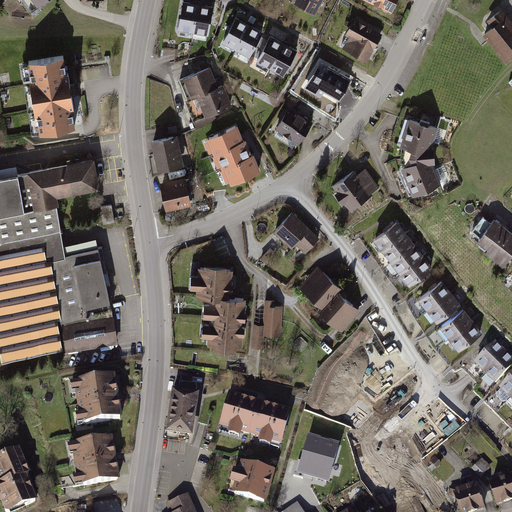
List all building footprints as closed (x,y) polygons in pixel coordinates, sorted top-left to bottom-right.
[(294,0),(294,1),(315,12),(321,0),(294,0)] [(366,0),(392,12),(398,0),(366,0)] [(178,27),(193,30),(197,4),(182,2),(178,27)] [(193,30),(208,32),(211,18),(213,7),(197,4),(193,30)] [(490,25),(479,33),(505,64),(511,58),(511,22),(500,8),(485,19),(488,23),(490,25)] [(222,39),(235,47),(248,24),(234,17),(229,25),(222,39)] [(344,39),(341,45),(367,60),(381,34),(361,23),(361,24),(357,22),(358,21),(355,19),(346,33),(350,35),(347,41),(344,39)] [(235,47),(249,54),(255,43),(259,35),(261,32),(248,24),(235,47)] [(266,39),(259,35),(255,43),(262,47),(266,39)] [(259,60),(270,66),(282,43),(268,35),(266,39),(262,47),(256,58),(259,60)] [(270,66),(283,73),(296,50),(282,43),(270,66)] [(64,56),(30,61),(41,130),(75,124),(64,56)] [(316,86),(337,98),(348,78),(327,66),(316,86)] [(195,73),(185,77),(196,106),(194,107),(198,118),(229,105),(221,85),(216,87),(213,79),(208,67),(195,73)] [(276,127),(297,140),(310,121),(289,108),(276,127)] [(419,121),(408,117),(399,145),(400,155),(400,158),(400,167),(412,194),(422,190),(424,193),(433,190),(431,187),(434,186),(440,184),(431,161),(433,161),(433,148),(431,148),(437,127),(428,124),(429,121),(420,118),(419,121)] [(214,137),(221,152),(245,142),(238,127),(214,137)] [(174,136),(153,140),(159,167),(180,162),(174,136)] [(223,152),(229,167),(253,157),(247,141),(223,152)] [(231,166),(238,182),(251,176),(262,172),(256,156),(231,166)] [(0,177),(0,237),(59,227),(52,191),(94,184),(90,158),(29,170),(30,172),(0,177)] [(353,170),(333,185),(337,191),(335,193),(342,202),(344,201),(350,208),(370,194),(369,193),(378,187),(365,168),(356,174),(353,170)] [(183,177),(160,182),(165,207),(190,202),(188,191),(190,190),(188,177),(183,178),(183,177)] [(111,203),(99,206),(103,222),(114,220),(111,203)] [(292,211),(274,229),(291,245),(295,241),(305,251),(318,237),(292,211)] [(511,250),(511,232),(494,218),(491,222),(482,215),(472,229),(479,235),(476,238),(481,242),(479,244),(483,247),(485,245),(504,260),(511,250)] [(396,221),(373,238),(381,250),(405,232),(396,221)] [(0,237),(0,358),(59,348),(54,317),(59,316),(48,256),(64,253),(59,227),(0,237)] [(405,233),(381,250),(390,261),(414,244),(405,233)] [(414,244),(390,262),(399,273),(422,256),(414,244)] [(115,341),(98,246),(64,253),(48,256),(59,316),(65,350),(115,341)] [(276,253),(272,249),(266,256),(270,259),(276,253)] [(422,256),(399,273),(407,285),(431,268),(422,256)] [(228,268),(198,266),(198,275),(195,274),(195,287),(197,288),(196,295),(229,297),(230,282),(227,281),(228,268)] [(340,287),(319,268),(305,282),(310,287),(305,293),(321,307),(340,287)] [(419,296),(418,297),(426,308),(450,291),(441,279),(419,296)] [(345,324),(358,310),(337,290),(318,311),(335,325),(340,319),(345,324)] [(450,291),(426,308),(435,320),(459,303),(450,291)] [(242,298),(212,296),(211,303),(209,303),(208,316),(210,316),(210,323),(208,323),(207,335),(210,336),(209,344),(238,346),(239,334),(242,334),(243,311),(241,311),(242,298)] [(275,300),(265,300),(263,327),(273,328),(273,322),(281,322),(281,306),(275,306),(275,300)] [(463,308),(440,325),(448,337),(472,320),(463,308)] [(472,320),(448,337),(457,349),(480,331),(472,320)] [(263,323),(253,323),(252,347),(262,347),(263,327),(263,323)] [(494,343),(474,364),(484,374),(504,353),(494,343)] [(511,360),(504,353),(484,374),(494,384),(511,365),(511,360)] [(511,374),(499,388),(499,389),(494,394),(494,397),(500,403),(503,403),(508,398),(509,399),(511,395),(511,374)] [(119,394),(117,377),(108,378),(75,384),(76,389),(73,393),(77,416),(81,418),(82,423),(118,417),(114,395),(119,394)] [(179,383),(178,391),(175,391),(170,433),(189,435),(196,385),(179,383)] [(511,395),(509,399),(503,405),(511,414),(511,395)] [(230,396),(221,427),(282,444),(290,413),(256,403),(230,396)] [(110,441),(110,440),(74,446),(75,451),(72,454),(76,477),(80,480),(81,485),(116,479),(110,441)] [(301,463),(297,462),(294,474),(305,477),(306,473),(328,479),(336,449),(307,442),(301,463)] [(0,507),(1,511),(11,511),(34,502),(23,477),(27,475),(16,450),(0,456),(0,507)] [(490,467),(482,460),(472,470),(480,477),(490,467)] [(241,464),(232,493),(264,503),(273,473),(241,464)] [(506,479),(489,484),(496,506),(511,500),(511,480),(508,468),(501,471),(502,475),(504,474),(506,479)] [(451,494),(453,494),(459,511),(475,511),(482,510),(478,499),(481,498),(480,494),(477,495),(474,486),(472,487),(471,485),(468,486),(469,488),(462,490),(459,482),(448,486),(451,494)] [(194,511),(187,496),(168,504),(171,511),(194,511)]
